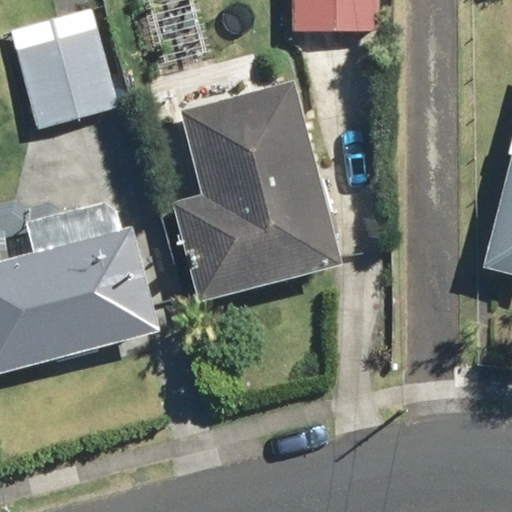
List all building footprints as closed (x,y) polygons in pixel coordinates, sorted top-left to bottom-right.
[(383,0),(292,0),(292,27),(382,32),(383,0)] [(97,10),(17,33),(46,130),(126,106),(97,10)] [(299,83),(190,110),(212,196),(180,204),(205,303),(346,268),(299,83)] [(511,176),(489,264),(511,270),(511,176)] [(27,199),(0,206),(0,374),(171,330),(143,225),(41,251),(27,199)]
